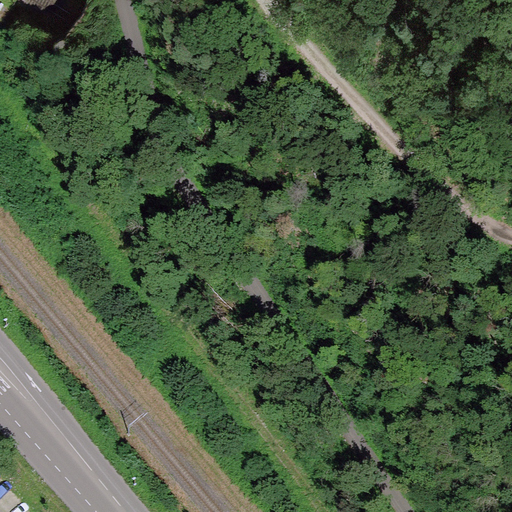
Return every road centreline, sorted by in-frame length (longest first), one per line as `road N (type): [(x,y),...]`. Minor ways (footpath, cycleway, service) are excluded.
road 1 (track): [(323,511),(136,274),(0,81)]
road 2 (track): [(262,0),(454,198),(511,234)]
road 3 (primary): [(115,511),(0,374)]
